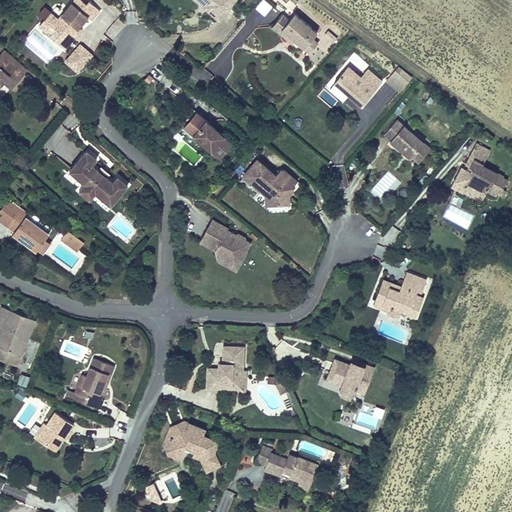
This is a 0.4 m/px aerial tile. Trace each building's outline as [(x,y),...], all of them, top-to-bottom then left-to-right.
[(79,0),(62,20),(50,35),(66,48),(73,40),(82,28),(91,17),(96,21),(104,12),(93,3),(91,5),(84,0),(79,0)] [(199,0),(209,8),(207,10),(222,23),(241,0),(199,0)] [(43,29),(50,35),(62,20),(54,14),(43,29)] [(291,43),(294,39),(298,43),(308,51),(315,42),(319,37),(297,18),(293,23),(286,17),(275,30),(291,43)] [(75,42),(85,30),(82,28),(73,40),(75,42)] [(66,48),(69,50),(75,42),(73,40),(66,48)] [(314,56),(322,47),(315,42),(308,51),(314,56)] [(82,46),(68,62),(80,73),(95,56),(82,46)] [(14,88),(24,77),(7,63),(12,56),(8,52),(0,61),(0,85),(4,80),(7,83),(14,88)] [(7,63),(24,77),(29,71),(12,56),(7,63)] [(335,84),(362,107),(383,83),(368,70),(361,79),(348,68),(335,84)] [(387,82),(400,93),(409,82),(395,72),(387,82)] [(71,131),(79,122),(69,114),(62,123),(71,131)] [(212,153),(225,138),(197,114),(184,129),(193,137),(192,138),(211,154),(212,153)] [(414,157),(425,143),(397,120),(386,134),(393,140),(391,142),(412,159),(414,157)] [(61,125),(42,145),(49,152),(68,132),(61,125)] [(232,144),(225,138),(212,153),(220,159),(232,144)] [(432,149),(425,143),(414,157),(421,163),(432,149)] [(471,169),(469,173),(466,172),(461,169),(453,183),(464,190),(466,186),(483,196),(485,192),(494,197),(495,195),(501,198),(505,192),(502,190),(507,181),(503,179),(504,177),(482,165),(490,152),(477,144),(465,165),(469,167),(471,169)] [(107,179),(100,172),(93,167),(99,160),(88,151),(72,170),(87,183),(82,190),(93,200),(98,193),(114,206),(129,187),(119,178),(114,185),(107,179)] [(268,203),(267,209),(273,209),(279,208),(282,205),(285,208),(291,207),(291,202),(292,201),(290,195),(296,188),(298,186),(284,174),(283,173),(278,178),(260,163),(246,179),(260,190),(262,186),(272,193),(268,199),(268,203)] [(102,170),(100,172),(107,179),(109,176),(102,170)] [(284,174),(298,186),(300,184),(286,172),(284,174)] [(381,196),(396,180),(388,172),(373,188),(381,196)] [(356,175),(347,190),(356,196),(365,181),(356,175)] [(463,193),(479,202),(483,196),(466,186),(464,190),(453,183),(450,188),(462,194),(463,193)] [(0,218),(9,225),(21,209),(10,201),(0,214),(0,218)] [(17,230),(14,234),(38,251),(45,242),(50,235),(27,220),(30,215),(21,209),(9,225),(17,230)] [(218,256),(220,269),(228,274),(234,262),(246,258),(250,249),(245,246),(247,244),(240,240),(238,242),(233,239),(234,238),(228,235),(230,232),(215,224),(202,247),(218,256)] [(256,243),(258,239),(252,234),(249,238),(256,243)] [(62,242),(79,254),(81,250),(65,239),(62,242)] [(52,246),(45,242),(38,251),(45,256),(52,246)] [(234,262),(228,274),(237,278),(247,259),(246,258),(234,262)] [(394,290),(396,286),(386,281),(378,301),(393,307),(391,313),(389,316),(398,320),(402,311),(418,317),(425,299),(417,295),(419,291),(424,293),(429,282),(409,273),(403,289),(401,293),(394,290)] [(375,306),(391,313),(393,307),(378,301),(375,306)] [(8,356),(10,353),(19,357),(34,323),(1,309),(0,310),(0,348),(3,350),(2,353),(8,356)] [(217,370),(208,369),(207,387),(246,390),(246,371),(243,371),(244,347),(223,346),(222,364),(222,370),(217,370)] [(0,358),(16,365),(19,357),(10,353),(8,356),(2,353),(3,350),(0,348),(0,358)] [(97,392),(100,381),(103,382),(110,364),(90,358),(84,376),(79,374),(73,393),(85,397),(83,403),(98,408),(101,399),(98,398),(100,393),(97,392)] [(345,381),(343,388),(343,390),(344,392),(346,393),(348,394),(350,394),(352,393),(353,392),(354,391),(364,394),(374,370),(361,364),(360,367),(353,364),(351,368),(336,361),(330,374),(345,381)] [(27,386),(29,376),(20,374),(18,384),(27,386)] [(327,381),(343,388),(345,381),(330,374),(327,381)] [(267,383),(275,384),(280,396),(284,393),(279,380),(267,378),(267,383)] [(73,393),(64,390),(63,396),(83,403),(85,397),(73,393)] [(374,405),(371,414),(380,418),(384,408),(374,405)] [(359,411),(355,423),(376,430),(380,418),(359,411)] [(51,451),(61,436),(64,439),(73,427),(55,414),(46,425),(44,424),(34,439),(51,451)] [(177,429),(187,433),(191,425),(185,423),(177,429)] [(187,433),(177,429),(175,429),(169,444),(171,450),(184,456),(188,447),(197,451),(195,456),(202,460),(209,473),(221,467),(214,453),(218,443),(202,437),(204,430),(191,425),(187,433)] [(171,455),(182,460),(184,456),(171,450),(169,444),(175,429),(170,427),(164,443),(171,455)] [(51,451),(54,453),(64,439),(61,436),(51,451)] [(262,450),(270,452),(272,446),(264,443),(262,450)] [(256,465),(265,468),(269,456),(270,452),(262,450),(261,450),(256,465)] [(269,456),(265,468),(264,472),(274,475),(276,470),(283,472),(302,478),(306,462),(288,456),(289,452),(281,450),(278,459),(269,456)] [(312,481),(317,465),(306,462),(302,478),(312,481)]
